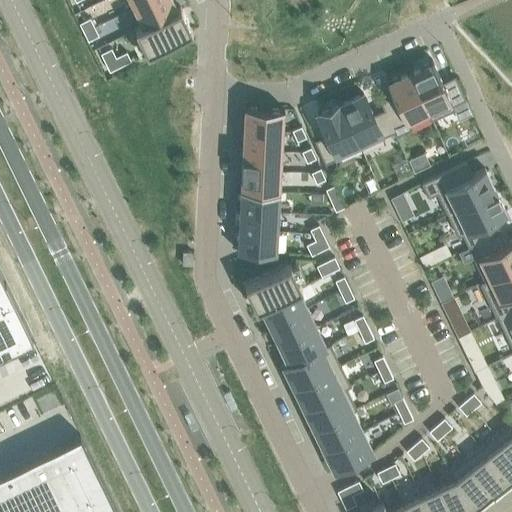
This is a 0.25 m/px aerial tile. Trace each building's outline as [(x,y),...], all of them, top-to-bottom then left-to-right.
[(171,0),(140,0),(131,5),(141,23),(175,7),(171,0)] [(141,23),(132,27),(144,51),(190,28),(179,5),(175,7),(141,23)] [(93,12),(82,17),(87,26),(98,21),(93,12)] [(98,21),(87,26),(91,35),(103,30),(98,21)] [(109,45),(98,50),(103,59),(114,54),(109,45)] [(125,49),(114,54),(118,63),(129,58),(125,49)] [(114,54),(103,59),(107,68),(118,63),(114,54)] [(431,58),(409,68),(428,108),(432,118),(455,107),(453,103),(466,97),(455,72),(442,78),(432,58),(431,58)] [(392,92),(380,97),(383,105),(395,129),(396,134),(411,127),(406,118),(428,108),(409,68),(386,79),(392,92)] [(361,90),(339,100),(357,140),(359,145),(395,129),(383,105),(371,110),(362,90),(361,90)] [(325,132),(312,138),(323,162),(359,145),(357,140),(339,100),(317,110),(316,110),(325,132)] [(243,104),(241,125),(280,127),(281,106),(243,104)] [(299,123),(290,127),(295,138),(304,134),(299,123)] [(241,125),(240,146),(279,147),(280,127),(241,125)] [(308,144),(299,148),(304,159),(314,155),(308,144)] [(240,153),(239,166),(255,167),(278,168),(279,147),(240,146),(240,153)] [(425,152),(409,159),(415,172),(431,164),(425,152)] [(466,159),(421,181),(429,195),(437,191),(447,211),(495,187),(484,165),(471,171),(466,159)] [(318,165),(309,169),(314,180),(323,176),(318,165)] [(238,179),(238,186),(276,188),(278,168),(255,167),(239,166),(238,179)] [(333,182),(323,186),(328,197),(338,193),(333,182)] [(238,186),(237,206),(275,209),(276,188),(238,186)] [(495,187),(447,211),(458,234),(462,232),(468,243),(471,241),(491,232),(486,220),(506,210),(495,187)] [(402,190),(391,196),(396,207),(407,201),(402,190)] [(338,193),(328,197),(334,208),(343,204),(338,193)] [(237,206),(235,227),(274,229),(275,209),(237,206)] [(317,222),(307,226),(313,237),(322,233),(317,222)] [(235,227),(234,248),(273,250),(274,229),(235,227)] [(491,232),(471,241),(477,254),(474,255),(484,277),(488,276),(506,267),(511,263),(511,236),(505,240),(499,228),(491,232)] [(322,233),(313,237),(317,248),(327,243),(322,233)] [(313,237),(303,241),(309,252),(317,248),(313,237)] [(431,250),(420,255),(425,266),(436,261),(431,250)] [(183,265),(193,265),(193,251),(187,251),(183,251),(183,265)] [(332,254),(323,258),(328,269),(337,265),(332,254)] [(323,258),(314,262),(319,273),(328,269),(323,258)] [(287,259),(241,282),(252,305),(298,283),(287,259)] [(484,277),(480,279),(497,314),(511,306),(511,263),(506,267),(488,276),(484,277)] [(0,272),(0,357),(33,341),(0,272)] [(341,273),(332,277),(337,288),(347,284),(341,273)] [(347,284),(337,288),(343,299),(352,295),(347,284)] [(295,285),(257,303),(266,322),(304,304),(295,285)] [(449,287),(438,293),(441,300),(452,295),(449,287)] [(453,296),(442,301),(447,312),(458,307),(453,296)] [(304,304),(266,322),(275,342),(314,323),(304,304)] [(511,306),(497,314),(511,345),(511,306)] [(360,312),(351,316),(356,327),(365,323),(360,312)] [(314,323),(275,342),(285,361),(318,345),(323,343),(314,323)] [(365,323),(356,327),(362,339),(371,335),(365,323)] [(469,330),(460,335),(466,347),(475,342),(469,330)] [(285,361),(280,364),(290,384),(328,365),(338,361),(328,340),(323,343),(318,345),(285,361)] [(380,353),(371,357),(376,368),(385,364),(380,353)] [(328,365),(290,384),(300,404),(339,386),(343,383),(348,381),(338,361),(328,365)] [(290,384),(280,364),(279,364),(330,467),(331,467),(320,445),(310,425),(300,404),(290,384)] [(385,364),(376,368),(381,379),(391,374),(385,364)] [(339,386),(300,404),(310,425),(349,406),(353,404),(343,383),(339,386)] [(471,390),(464,396),(472,405),(479,399),(471,390)] [(499,390),(489,395),(495,402),(503,399),(499,390)] [(400,394),(390,398),(396,409),(405,405),(400,394)] [(464,396),(456,402),(464,412),(472,405),(464,396)] [(405,405),(396,409),(401,420),(410,416),(405,405)] [(349,406),(310,425),(320,445),(359,427),(349,406)] [(441,415),(434,421),(442,430),(449,424),(441,415)] [(434,421),(426,427),(434,437),(442,430),(434,421)] [(511,426),(497,438),(511,456),(511,426)] [(359,427),(320,445),(331,467),(369,448),(359,427)] [(418,434),(410,441),(418,450),(426,443),(418,434)] [(117,511),(80,435),(0,473),(0,511),(117,511)] [(511,456),(497,438),(481,451),(506,480),(511,474),(511,456)] [(410,441),(403,447),(411,456),(418,450),(410,441)] [(481,451),(467,462),(490,492),(506,480),(481,451)] [(391,460),(382,464),(387,475),(397,471),(391,460)] [(467,462),(451,474),(472,506),(490,492),(467,462)] [(382,464),(373,468),(378,479),(387,475),(382,464)] [(451,474),(434,482),(448,511),(459,511),(472,506),(451,474)] [(511,474),(506,480),(490,492),(491,493),(511,476),(511,474)] [(355,477),(344,482),(348,492),(359,486),(355,477)] [(344,482),(333,488),(337,497),(348,492),(344,482)] [(448,511),(434,482),(417,491),(426,511),(448,511)] [(426,511),(417,491),(399,499),(405,511),(426,511)] [(348,492),(337,497),(342,506),(353,501),(348,492)] [(405,511),(399,499),(382,507),(384,511),(405,511)] [(378,500),(354,511),(384,511),(382,507),(378,500)]
